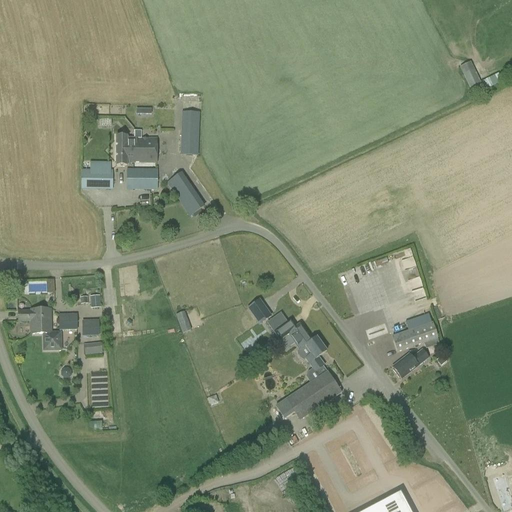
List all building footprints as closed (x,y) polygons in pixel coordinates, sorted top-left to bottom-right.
[(474,70),(463,75),(472,95),(483,89),(480,83),(474,70)] [(181,113),(180,156),(198,156),(199,113),(181,113)] [(126,163),(156,164),(157,140),(127,139),(127,137),(117,137),(116,167),(126,167),(126,163)] [(112,191),(113,170),(112,170),(112,171),(81,171),(81,190),(112,191)] [(157,171),(126,170),(126,191),(157,191),(157,171)] [(166,183),(190,218),(205,208),(182,174),(166,183)] [(29,291),(47,291),(48,282),(30,282),(29,291)] [(99,296),(90,297),(91,309),(100,308),(99,296)] [(270,317),(259,301),(247,309),(259,325),(270,317)] [(31,335),(43,334),(44,351),(61,351),(61,334),(51,334),(50,311),(30,311),(30,312),(18,313),(19,322),(31,322),(31,335)] [(191,330),(184,312),(175,316),(182,334),(191,330)] [(108,314),(109,333),(121,332),(120,314),(108,314)] [(77,315),(58,315),(59,331),(77,331),(77,315)] [(299,422),(341,394),(323,367),(324,366),(318,358),(326,352),(316,338),(312,342),(300,325),(295,328),(290,320),(273,332),(286,349),(294,344),(299,351),(297,352),(297,355),(301,360),(304,361),(305,360),(318,378),(285,400),(275,407),(284,421),(294,414),(299,422)] [(99,321),(82,321),(82,337),(99,337),(99,321)] [(432,323),(391,337),(397,353),(424,344),(426,349),(439,345),(432,323)] [(101,343),(83,345),(84,355),(102,353),(101,343)] [(401,380),(417,367),(429,359),(422,350),(411,359),(409,356),(392,369),(401,380)] [(441,357),(436,361),(441,367),(446,362),(441,357)] [(64,368),(61,371),(61,376),(64,379),(69,379),(72,376),(71,371),(68,368),(64,368)] [(215,396),(208,399),(211,405),(218,403),(215,396)] [(102,431),(102,421),(89,422),(89,431),(102,431)] [(428,449),(431,446),(415,429),(412,432),(428,449)] [(265,436),(248,445),(252,452),(269,443),(265,436)] [(234,450),(227,453),(230,461),(238,457),(234,450)] [(506,480),(494,485),(499,501),(511,496),(506,480)] [(410,511),(400,493),(363,511),(410,511)]
